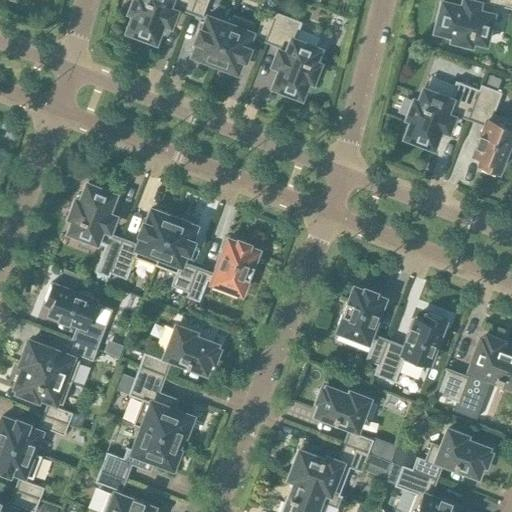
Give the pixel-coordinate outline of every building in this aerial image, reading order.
[(191,12),(195,0),(134,0),(130,11),(135,13),(128,31),(141,36),(142,35),(155,40),(162,21),(170,24),(176,6),(191,12)] [(195,0),(191,12),(202,17),(203,16),(203,15),(208,0),(195,0)] [(511,0),(483,0),(482,3),(469,0),(464,0),(463,6),(443,2),(440,15),(438,15),(435,29),(454,34),(453,38),(470,43),(472,38),(486,41),(486,40),(485,40),(494,4),(511,8),(511,0)] [(265,41),(276,12),(274,16),(264,12),(255,35),(254,35),(254,36),(265,41)] [(276,12),(265,41),(280,46),(274,63),(281,66),(274,85),(287,90),(287,92),(300,97),(307,78),(312,80),(318,63),(314,62),(319,48),(317,47),(317,48),(294,39),(301,21),(285,15),(276,12)] [(229,24),(214,64),(233,71),(234,69),(236,70),(242,56),(244,57),(248,47),(246,46),(254,23),(232,15),(229,24)] [(195,57),(214,64),(229,24),(207,16),(202,30),(200,29),(196,39),(198,40),(193,54),(195,55),(195,57)] [(481,85),(469,118),(486,125),(482,135),(480,134),(476,144),(478,145),(474,155),(482,159),(480,165),(497,172),(507,144),(511,145),(511,142),(511,126),(511,127),(511,124),(511,121),(493,114),(502,92),(497,90),(501,79),(490,75),(486,86),(481,85)] [(469,118),(481,85),(481,84),(479,89),(455,80),(448,99),(425,90),(426,88),(424,88),(419,102),(414,100),(408,117),(413,119),(405,137),(419,142),(419,141),(432,146),(440,127),(447,130),(454,112),(469,118)] [(71,231),(105,244),(95,271),(108,276),(122,239),(107,233),(114,216),(106,213),(114,194),(100,189),(101,188),(88,183),(81,201),(76,200),(70,216),(74,218),(69,232),(70,232),(71,231)] [(174,216),(154,208),(154,210),(151,209),(146,223),(144,222),(140,232),(142,233),(137,247),(133,245),(134,243),(122,239),(108,276),(109,277),(110,272),(126,278),(135,257),(155,264),(174,216)] [(197,267),(185,263),(184,265),(180,264),(186,250),(188,251),(192,240),(190,239),(195,226),(193,225),(193,223),(174,216),(155,264),(176,272),(171,285),(188,291),(197,267)] [(186,296),(199,301),(207,280),(241,292),(242,289),(244,290),(254,265),(252,264),(257,250),(247,246),(248,244),(231,237),(230,239),(228,239),(214,275),(210,273),(210,272),(197,267),(188,291),(186,296)] [(51,283),(45,300),(51,302),(48,311),(59,315),(58,317),(78,325),(77,326),(78,327),(101,336),(105,326),(93,321),(100,304),(95,302),(96,300),(93,299),(94,295),(80,290),(79,293),(51,283)] [(352,285),(335,328),(371,342),(365,359),(377,364),(378,364),(387,340),(374,335),(374,336),(369,334),(384,297),(377,294),(378,290),(363,284),(361,288),(352,285)] [(427,312),(424,319),(416,316),(412,326),(410,325),(406,336),(408,337),(404,347),(387,340),(378,364),(377,364),(373,374),(370,384),(380,388),(384,378),(394,382),(403,360),(423,368),(425,363),(427,364),(428,360),(432,362),(437,348),(433,347),(444,319),(427,312)] [(205,371),(210,358),(213,360),(217,348),(214,347),(215,344),(193,335),(194,332),(176,325),(165,355),(205,371)] [(72,339),(96,349),(101,336),(78,327),(77,326),(72,339)] [(446,370),(437,394),(457,402),(454,408),(453,408),(452,410),(476,419),(477,417),(473,415),(483,388),(486,389),(490,377),(492,378),(500,381),(511,385),(511,346),(509,349),(500,345),(501,341),(486,335),(484,339),(481,338),(475,354),(476,354),(470,369),(471,370),(468,377),(446,368),(446,370)] [(96,349),(72,339),(68,351),(69,352),(69,351),(92,360),(96,349)] [(108,339),(103,351),(119,356),(123,345),(108,339)] [(29,342),(21,363),(71,382),(79,359),(32,342),(32,343),(29,342)] [(139,365),(164,375),(170,361),(168,360),(168,361),(144,352),(139,365)] [(71,382),(21,363),(20,363),(24,365),(15,386),(19,387),(17,391),(37,398),(38,395),(62,404),(71,382)] [(132,422),(180,440),(183,432),(185,433),(192,416),(170,408),(174,398),(156,391),(158,387),(159,388),(164,375),(139,365),(128,394),(141,399),(132,422)] [(349,395),(326,386),(325,390),(322,388),(318,400),(321,401),(316,413),(356,428),(368,398),(350,392),(349,395)] [(44,414),(68,424),(72,413),(49,404),(49,403),(48,403),(44,414)] [(68,424),(44,414),(39,426),(41,426),(64,435),(68,424)] [(0,418),(0,440),(41,456),(41,455),(32,452),(40,431),(26,425),(27,423),(17,419),(16,422),(2,416),(1,419),(0,418)] [(99,470),(124,479),(130,466),(128,465),(129,462),(147,468),(151,459),(172,467),(179,449),(177,449),(180,440),(132,422),(132,423),(141,426),(133,449),(127,446),(125,445),(125,447),(126,447),(123,457),(106,451),(99,470)] [(442,461),(477,474),(481,462),(484,463),(489,452),(485,451),(487,448),(464,439),(465,436),(448,429),(441,447),(432,443),(425,459),(416,456),(412,468),(411,469),(436,478),(442,461)] [(344,443),(368,452),(373,439),(350,430),(349,430),(344,443)] [(0,468),(9,471),(10,469),(33,478),(41,456),(0,440),(0,468)] [(368,452),(344,443),(337,461),(328,457),(326,460),(300,450),(295,463),(294,462),(290,473),(291,473),(290,476),(342,496),(342,495),(339,494),(349,467),(361,471),(368,452)] [(385,474),(390,461),(381,458),(376,471),(385,474)] [(439,499),(429,495),(436,478),(411,469),(412,468),(402,464),(394,486),(416,494),(408,511),(458,511),(460,507),(449,503),(450,501),(440,497),(439,499)] [(124,479),(99,470),(95,480),(119,490),(120,491),(124,479)] [(342,496),(290,476),(289,477),(296,480),(287,503),(285,502),(280,511),(314,511),(319,499),(336,506),(340,496),(342,497),(342,496)] [(15,489),(40,498),(44,487),(21,478),(20,477),(15,489)] [(40,498),(15,489),(10,503),(11,503),(34,511),(40,498)] [(150,511),(152,507),(142,503),(143,500),(133,497),(132,499),(114,492),(114,494),(109,492),(101,511),(150,511)] [(370,511),(372,508),(354,501),(349,511),(370,511)] [(0,511),(16,511),(15,511),(16,509),(0,502),(0,511)]
